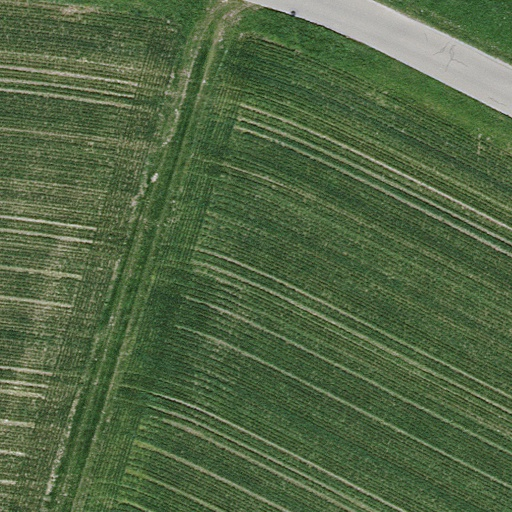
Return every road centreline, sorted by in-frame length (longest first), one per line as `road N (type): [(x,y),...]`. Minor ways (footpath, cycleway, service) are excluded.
road 1 (track): [(53,511),(211,0)]
road 2 (unclassified): [(313,0),(511,91)]
